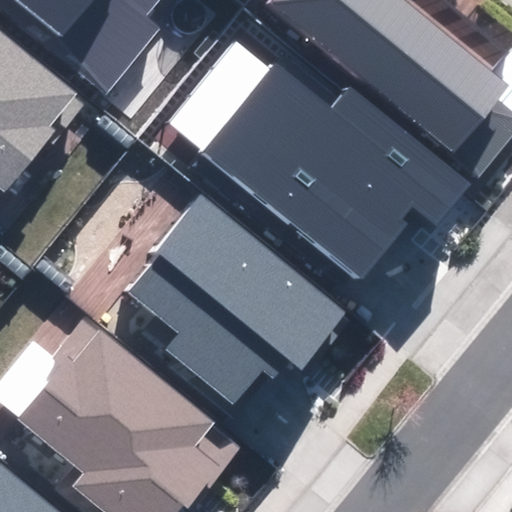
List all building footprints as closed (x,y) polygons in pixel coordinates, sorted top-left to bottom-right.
[(55,50),(106,94),(160,31),(144,17),(158,0),(19,0),(65,39),(55,50)] [(272,0),(476,178),(511,138),(511,111),(493,94),(503,82),(408,0),(272,0)] [(87,104),(0,34),(0,189),(5,194),(53,134),(58,139),(87,104)] [(166,126),(361,279),(406,223),(401,219),(412,205),(436,224),(468,183),(348,89),(332,109),(277,66),(271,72),(232,42),(166,126)] [(165,349),(235,405),(262,371),(273,380),(290,359),(302,369),(348,311),(203,196),(127,291),(179,332),(165,349)] [(76,485),(108,511),(176,511),(184,503),(190,508),(240,448),(84,317),(51,355),(63,366),(18,419),(84,475),(76,485)] [(0,511),(60,511),(0,463),(0,511)]
